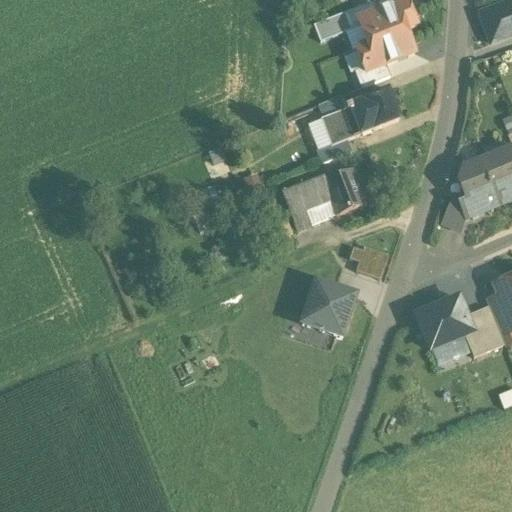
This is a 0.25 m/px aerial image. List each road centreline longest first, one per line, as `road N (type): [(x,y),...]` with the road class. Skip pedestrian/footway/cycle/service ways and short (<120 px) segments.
road 1 (track): [(0,390),(425,204)]
road 2 (unclassified): [(459,0),(452,106),(402,280)]
road 3 (unclassified): [(402,280),(322,511)]
